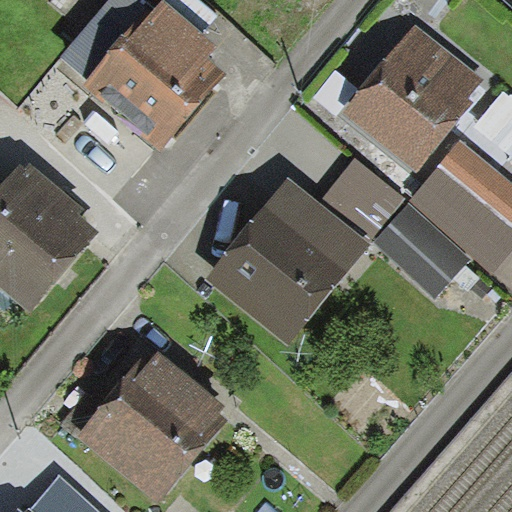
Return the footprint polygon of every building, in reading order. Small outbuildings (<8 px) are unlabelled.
[(109,0),(111,2),(51,72),(145,152),(219,66),(140,0),(109,0)] [(472,103),(396,47),(340,122),(415,178),(472,103)] [(87,239),(12,175),(0,189),(0,286),(27,309),(87,239)] [(511,193),(490,176),(467,205),(511,240),(511,193)] [(348,272),(269,208),(209,281),(288,344),(348,272)] [(218,419),(139,357),(72,442),(151,504),(218,419)]
